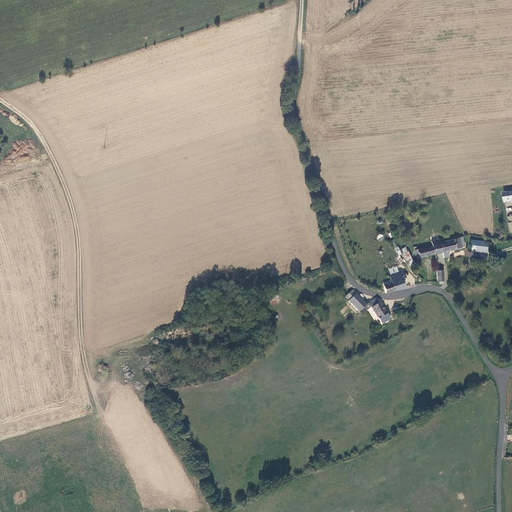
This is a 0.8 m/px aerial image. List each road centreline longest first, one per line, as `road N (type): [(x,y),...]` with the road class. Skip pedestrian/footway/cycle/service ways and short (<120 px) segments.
road 1 (residential): [(301,0),(293,115),(341,265),(377,295),(440,291),(503,376)]
road 2 (track): [(0,99),(35,129),(63,184),(78,241),(81,340),(102,413)]
road 3 (residential): [(503,376),(499,511)]
